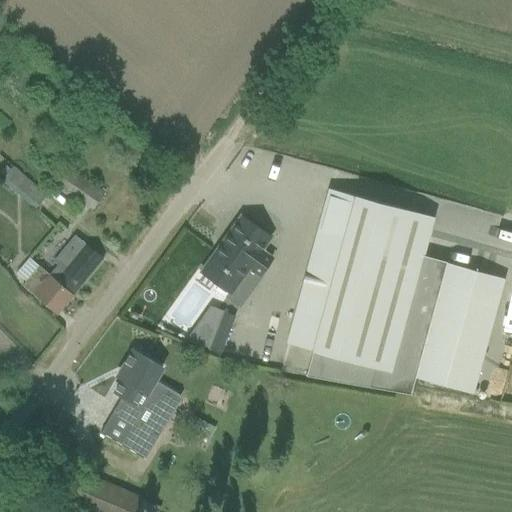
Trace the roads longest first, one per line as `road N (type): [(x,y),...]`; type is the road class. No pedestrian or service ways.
road 1 (unclassified): [(0,438),(219,144)]
road 2 (track): [(315,0),(219,144)]
